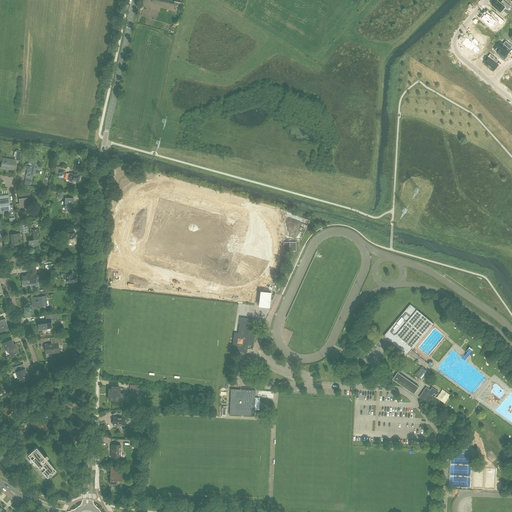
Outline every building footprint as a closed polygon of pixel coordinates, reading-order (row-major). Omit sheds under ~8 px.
[(494,3),(492,5),(501,13),(505,8),(508,10),(511,6),(504,1),(502,4),(497,0),(495,0),(494,2),(494,3)] [(484,14),(481,18),(492,27),(497,21),(501,25),(504,21),(493,11),(490,15),(487,13),(485,15),(484,14)] [(477,24),(472,31),(483,40),(488,34),(477,24)] [(466,38),(462,43),(464,46),(468,50),(468,49),(471,52),(472,50),(477,54),(481,50),(477,46),(480,43),(474,38),(471,42),(470,40),(466,38)] [(501,43),(495,50),(504,59),(508,55),(507,54),(510,50),(511,46),(511,45),(506,41),(503,44),(501,43)] [(489,57),(484,64),(489,68),(489,69),(491,71),(492,70),(493,71),(499,65),(496,63),(493,60),(495,58),(490,54),(488,56),(489,57)] [(451,60),(444,70),(450,74),(457,63),(455,61),(455,63),(451,60)] [(457,63),(450,74),(455,77),(462,67),(458,65),(459,64),(457,63)] [(462,67),(455,77),(460,81),(468,70),(466,68),(465,70),(462,67)] [(468,70),(460,81),(466,85),(467,83),(466,83),(472,75),(469,72),(470,71),(468,70)] [(472,75),(466,83),(467,83),(472,87),(478,77),(476,75),(475,77),(472,75)] [(511,77),(508,75),(503,81),(511,89),(511,87),(511,77)] [(496,94),(489,105),(494,109),(501,99),(498,96),(498,95),(496,94)] [(501,99),(494,109),(500,112),(507,101),(505,100),(504,101),(501,99)] [(511,108),(503,118),(508,123),(509,122),(511,118),(511,108)] [(14,170),(15,160),(19,161),(21,151),(17,150),(17,152),(15,151),(14,156),(16,157),(15,157),(14,160),(3,158),(1,166),(10,168),(10,169),(14,170)] [(25,164),(25,167),(27,170),(26,178),(30,179),(34,176),(36,169),(40,170),(41,168),(37,163),(38,159),(36,157),(34,157),(31,159),(31,161),(30,161),(25,164)] [(67,179),(70,180),(71,180),(70,182),(73,182),(73,181),(78,182),(80,175),(80,172),(81,166),(75,165),(74,171),(75,171),(75,172),(75,174),(71,173),(68,173),(67,179)] [(63,174),(64,170),(64,167),(59,166),(59,167),(56,166),(55,172),(58,173),(63,174)] [(72,210),(73,210),(74,210),(74,197),(66,197),(66,192),(60,192),(59,197),(64,198),(63,205),(65,205),(65,210),(68,210),(68,212),(72,212),(72,210)] [(21,213),(21,208),(28,207),(27,202),(31,202),(30,193),(18,194),(19,198),(20,203),(16,204),(17,214),(21,213)] [(0,207),(0,211),(10,210),(11,218),(9,218),(10,223),(15,222),(14,214),(13,204),(10,205),(8,195),(0,196),(0,207)] [(73,235),(68,235),(68,229),(60,229),(60,235),(64,235),(64,238),(67,238),(67,242),(72,242),(72,244),(75,244),(75,236),(73,236),(73,235)] [(37,230),(32,230),(33,239),(28,240),(29,246),(39,244),(37,230)] [(19,244),(18,237),(21,237),(20,233),(10,234),(12,245),(19,244)] [(296,251),(296,244),(296,242),(287,242),(283,242),(283,251),(291,251),(296,251)] [(37,273),(36,267),(35,264),(33,265),(33,267),(28,268),(29,274),(22,275),(23,285),(35,283),(35,285),(38,284),(36,273),(37,273)] [(285,277),(288,269),(283,266),(283,267),(280,266),(277,273),(279,274),(279,275),(285,277)] [(73,282),(76,282),(76,275),(72,275),(72,270),(64,271),(59,271),(59,274),(66,274),(66,281),(73,281),(73,282)] [(37,297),(32,297),(33,307),(40,306),(46,305),(45,300),(43,300),(43,297),(46,297),(49,297),(48,291),(37,293),(37,297)] [(269,307),(271,293),(263,292),(261,307),(269,307)] [(411,304),(390,328),(384,336),(391,342),(399,348),(407,355),(434,323),(411,304)] [(51,328),(50,319),(57,318),(57,313),(45,315),(46,320),(38,321),(39,330),(51,328)] [(258,321),(240,318),(238,334),(237,334),(234,352),(246,354),(247,345),(253,346),(254,337),(255,337),(258,321)] [(5,319),(0,320),(0,331),(8,329),(5,319)] [(58,352),(58,346),(63,345),(62,339),(65,339),(65,336),(51,338),(51,343),(45,344),(47,354),(58,352)] [(5,350),(7,349),(10,356),(19,353),(17,347),(15,348),(12,339),(2,343),(5,350)] [(20,382),(29,379),(27,375),(28,375),(27,371),(26,372),(25,369),(20,370),(18,366),(13,368),(15,373),(16,372),(18,378),(17,379),(18,381),(19,382),(20,381),(20,382)] [(415,374),(420,378),(426,371),(421,367),(415,374)] [(404,387),(414,394),(419,387),(398,372),(395,376),(393,379),(404,387)] [(120,400),(124,401),(124,394),(119,394),(120,387),(112,387),(112,389),(109,389),(109,400),(120,400)] [(419,397),(429,404),(436,394),(437,392),(433,389),(431,391),(426,387),(419,397)] [(231,389),(230,393),(229,415),(254,416),(255,390),(231,389)] [(27,400),(22,404),(26,410),(31,406),(27,400)] [(8,414),(11,412),(12,413),(14,412),(13,411),(15,409),(10,403),(7,406),(7,405),(2,409),(4,412),(1,414),(6,421),(10,418),(8,414)] [(123,413),(123,418),(113,417),(113,425),(125,426),(125,418),(131,418),(132,413),(123,413)] [(31,422),(32,425),(32,426),(33,428),(34,428),(36,430),(39,428),(41,428),(43,431),(48,428),(45,423),(42,425),(37,418),(31,422)] [(23,441),(27,437),(22,431),(19,427),(15,430),(21,437),(20,438),(23,441)] [(119,459),(120,457),(121,445),(112,444),(111,457),(115,457),(115,458),(115,459),(116,460),(118,460),(119,459)] [(37,447),(28,454),(32,459),(34,465),(34,466),(35,466),(36,466),(38,465),(48,478),(57,470),(47,459),(46,460),(45,460),(48,457),(47,455),(44,457),(44,456),(37,447)] [(110,472),(110,484),(117,484),(117,477),(121,477),(122,473),(118,473),(110,472)]
